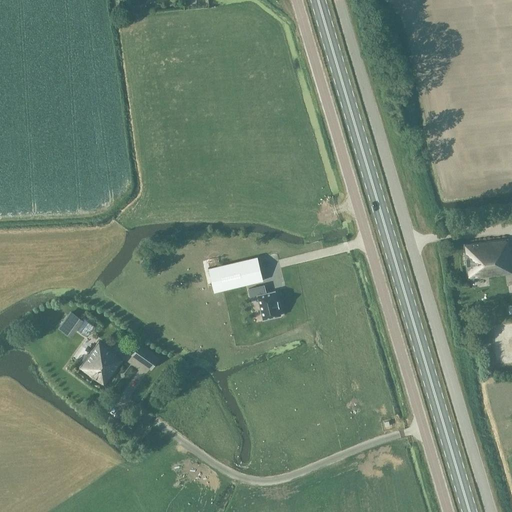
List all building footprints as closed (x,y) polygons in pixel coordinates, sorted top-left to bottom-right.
[(507,238),(463,243),(467,279),(506,274),(508,284),(511,283),(511,264),(511,265),(507,238)] [(257,257),(208,269),(214,292),(263,281),(257,257)] [(380,285),(368,284),(368,302),(379,302),(380,285)] [(248,289),(250,298),(257,296),(263,319),(280,315),(274,291),(265,293),(264,285),(248,289)] [(340,308),(333,308),(332,318),(346,318),(347,312),(340,312),(340,308)] [(71,311),(61,325),(72,333),(75,328),(77,329),(84,321),(71,311)] [(361,336),(351,336),(351,347),(361,347),(361,336)] [(102,384),(122,361),(114,354),(115,354),(98,341),(79,367),(102,384)] [(159,357),(139,343),(131,355),(151,369),(159,357)]
